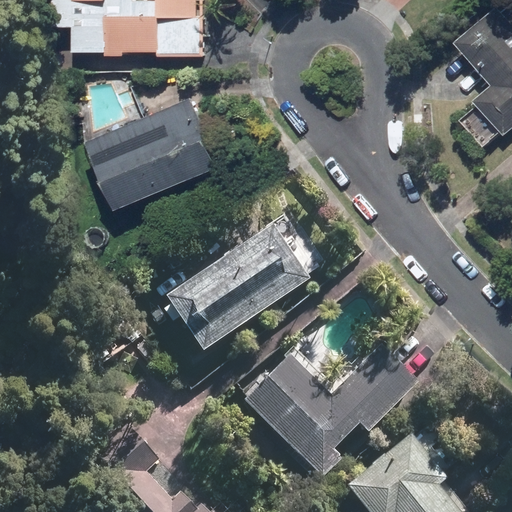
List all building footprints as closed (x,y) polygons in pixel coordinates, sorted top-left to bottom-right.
[(119,0),(84,0),(85,50),(205,49),(204,0),(162,0),(163,17),(119,17),(119,0)] [(475,42),(510,84),(493,99),(511,120),(511,15),(509,13),(475,42)] [(199,107),(110,144),(134,202),(223,165),(199,107)] [(275,228),(178,292),(210,341),(308,276),(275,228)] [(294,355),(253,394),(327,469),(418,379),(385,346),(334,396),(294,355)] [(417,432),(357,481),(382,511),(392,511),(395,510),(396,511),(465,511),(439,480),(449,472),(417,432)] [(172,501),(135,463),(108,488),(131,511),(205,511),(184,490),(172,501)]
